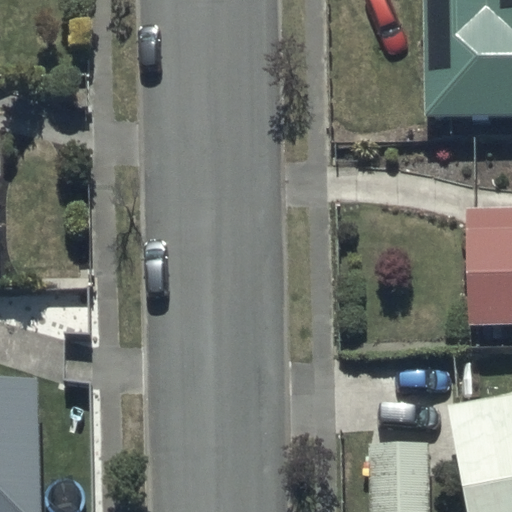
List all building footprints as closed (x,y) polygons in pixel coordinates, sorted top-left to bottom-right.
[(511,0),(426,0),(427,131),(511,129),(511,0)] [(511,224),(466,225),(468,339),(511,337),(511,224)] [(0,511),(45,511),(44,393),(0,393),(0,511)] [(511,511),(511,410),(447,426),(468,511),(511,511)] [(429,511),(430,457),(367,457),(367,511),(429,511)]
